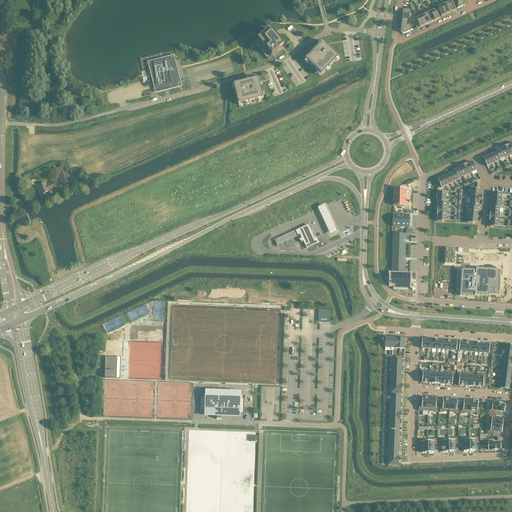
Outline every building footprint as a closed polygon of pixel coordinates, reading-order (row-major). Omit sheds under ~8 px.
[(451,12),(453,11),(456,10),(452,0),(447,3),(451,12)] [(451,12),(447,3),(442,5),(446,14),(451,12)] [(441,17),(446,14),(442,5),(437,7),(441,17)] [(402,12),(401,24),(407,25),(408,20),(411,20),(412,14),(409,14),(409,13),(408,13),(409,10),(403,9),(402,12)] [(430,11),(434,21),(440,19),(435,9),(430,11)] [(429,23),(434,21),(430,11),(425,14),(429,23)] [(425,25),(429,23),(425,14),(420,16),(425,25)] [(420,27),(425,25),(420,16),(415,18),(417,22),(417,21),(420,27)] [(401,24),(400,30),(400,31),(400,32),(401,32),(401,33),(402,33),(402,34),(403,34),(404,34),(405,34),(412,30),(410,25),(407,26),(407,25),(401,24)] [(256,46),(268,59),(272,55),(284,45),(276,37),(273,33),(270,29),(254,43),(256,46)] [(321,75),(338,57),(326,45),(322,41),(305,59),(311,65),(321,75)] [(174,60),(152,63),(155,84),(155,88),(155,89),(156,89),(164,88),(164,87),(167,86),(167,87),(168,87),(177,86),(177,85),(174,60)] [(258,78),(233,84),(238,105),(263,99),(258,78)] [(508,156),(504,147),(500,149),(504,158),(508,156)] [(496,151),(496,152),(500,160),(504,158),(500,149),(496,151)] [(496,152),(492,154),(496,162),(500,160),(496,152)] [(491,164),(496,162),(492,154),(487,156),(491,164)] [(491,164),(487,156),(483,158),(487,166),(491,164)] [(472,162),(467,164),(471,173),(471,172),(473,175),(477,173),(476,170),(472,162)] [(463,166),(467,175),(471,173),(467,164),(463,166)] [(62,185),(71,181),(64,166),(56,170),(62,185)] [(459,168),(462,176),(467,175),(463,166),(459,168)] [(462,176),(459,168),(454,170),(455,171),(458,178),(462,176)] [(455,171),(450,173),(454,182),(459,180),(458,178),(455,171)] [(450,184),(454,182),(450,173),(446,175),(450,184)] [(446,175),(442,177),(446,186),(450,184),(446,175)] [(441,188),(446,186),(442,177),(437,179),(441,188)] [(49,190),(56,187),(54,182),(47,185),(46,183),(38,186),(41,195),(49,191),(49,190)] [(393,189),(393,206),(405,206),(406,189),(393,189)] [(324,203),(316,207),(329,235),(337,231),(324,203)] [(392,215),(392,226),(409,227),(409,215),(392,215)] [(301,238),(299,239),(301,243),(303,242),(305,246),(306,249),(319,243),(317,240),(316,238),(314,239),(308,225),(295,231),(298,236),(300,235),(301,238)] [(295,231),(275,240),(277,245),(298,236),(295,231)] [(392,234),(391,272),(391,271),(404,271),(404,272),(405,272),(405,260),(405,258),(406,242),(405,242),(405,240),(406,240),(406,234),(392,234)] [(454,264),(455,249),(446,248),(444,264),(454,264)] [(499,295),(499,288),(500,282),(500,278),(499,278),(497,278),(497,270),(483,269),(479,268),(475,268),(475,270),(472,270),(461,269),(459,296),(474,297),(474,295),(488,296),(488,294),(499,295)] [(391,273),(390,285),(395,285),(395,288),(409,288),(410,273),(391,273)] [(318,322),(318,323),(330,323),(331,311),(319,310),(318,322)] [(105,357),(104,378),(110,378),(110,377),(116,377),(117,359),(111,358),(111,357),(105,357)] [(160,377),(160,365),(138,364),(138,376),(160,377)] [(420,370),(420,376),(423,376),(422,383),(428,383),(429,371),(424,370),(420,370)] [(446,374),(445,385),(451,385),(451,378),(455,378),(455,372),(446,371),(446,374)] [(457,372),(456,378),(459,379),(459,385),(465,386),(466,373),(460,373),(460,372),(457,372)] [(477,377),(476,387),(482,387),(483,380),(486,380),(486,374),(483,374),(483,375),(477,374),(477,377)] [(200,412),(204,413),(204,415),(217,416),(216,419),(221,419),(222,413),(244,414),(245,395),(240,395),(201,394),(200,412)] [(419,405),(418,411),(428,412),(429,398),(423,398),(422,405),(419,405)] [(429,398),(428,412),(438,412),(438,406),(435,406),(436,399),(434,399),(435,398),(430,398),(429,398)] [(440,406),(439,412),(442,413),(443,410),(449,410),(450,400),(443,399),(443,406),(440,406)] [(449,410),(449,412),(455,413),(455,414),(459,414),(459,408),(456,407),(456,400),(450,400),(449,410)] [(460,408),(460,414),(463,414),(463,413),(470,414),(470,413),(471,401),(469,401),(469,400),(465,400),(465,401),(464,401),(463,408),(460,408)] [(471,401),(470,413),(476,413),(476,415),(479,415),(480,409),(477,409),(477,402),(471,401)] [(490,404),(488,413),(495,414),(495,411),(503,412),(503,411),(504,411),(505,407),(504,407),(504,406),(502,405),(495,404),(490,404)] [(490,418),(489,425),(490,425),(501,426),(502,420),(495,419),(496,416),(490,415),(489,418),(490,418)] [(488,431),(487,434),(493,435),(494,432),(501,433),(501,432),(502,432),(502,428),(501,427),(501,426),(490,425),(489,431),(488,431)] [(469,437),(459,438),(459,444),(462,444),(463,451),(464,451),(464,452),(468,452),(468,451),(469,451),(469,437)] [(478,437),(469,437),(469,451),(476,450),(475,443),(479,443),(478,437)] [(457,438),(448,438),(448,439),(448,452),(455,451),(455,447),(454,444),(458,444),(457,438)] [(427,439),(417,440),(417,446),(421,446),(421,453),(428,453),(427,439)] [(437,439),(427,439),(428,453),(429,452),(429,453),(433,453),(433,452),(434,452),(434,445),(437,445),(437,439)] [(441,439),(438,439),(438,445),(441,445),(442,452),(448,452),(448,439),(441,439)] [(488,442),(482,442),(482,446),(488,446),(488,450),(491,450),(497,450),(500,449),(499,443),(488,443),(488,442)]
